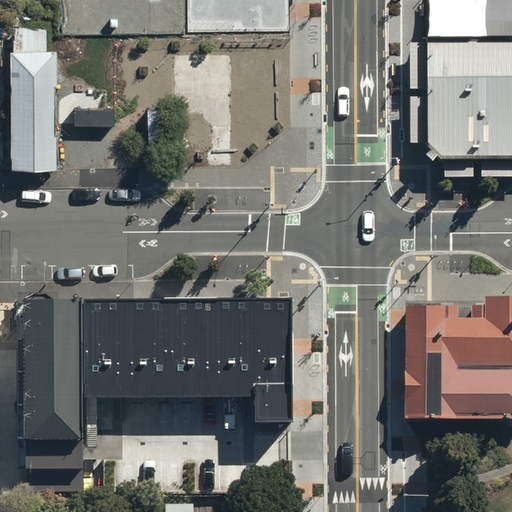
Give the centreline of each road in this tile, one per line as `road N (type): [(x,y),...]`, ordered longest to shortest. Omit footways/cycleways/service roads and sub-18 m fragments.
road 1 (residential): [(0,233),(357,231)]
road 2 (tertiary): [(357,231),(359,511)]
road 3 (tertiary): [(356,0),(357,231)]
road 4 (residential): [(357,231),(511,230)]
